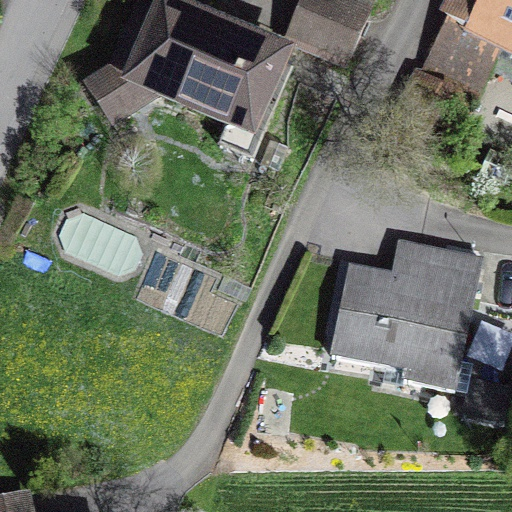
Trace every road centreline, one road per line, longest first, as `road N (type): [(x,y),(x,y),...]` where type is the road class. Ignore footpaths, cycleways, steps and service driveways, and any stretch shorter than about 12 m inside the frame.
road 1 (residential): [(317,192),(411,0)]
road 2 (residential): [(317,192),(511,237)]
